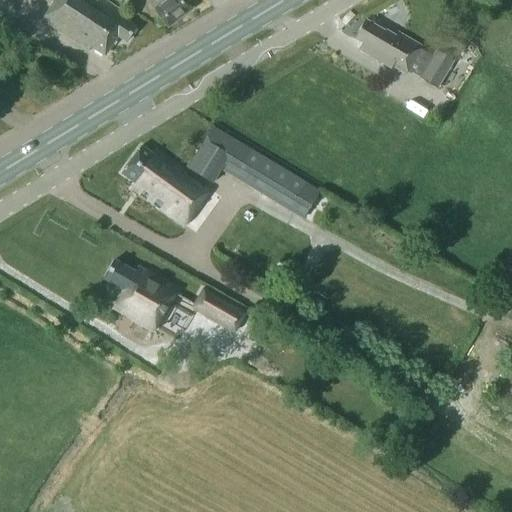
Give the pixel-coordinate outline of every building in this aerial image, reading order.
[(53,0),(41,20),(88,50),(90,46),(104,56),(117,36),(125,41),(135,27),(124,20),(127,15),(103,0),(53,0)] [(186,0),(145,0),(167,27),(192,8),(186,0)] [(354,38),(362,43),(358,49),(391,68),(392,66),(405,73),(408,69),(421,77),(421,78),(420,79),(435,88),(436,87),(452,60),(436,51),(433,57),(419,49),(421,46),(397,32),(395,36),(385,30),(384,31),(364,20),(354,38)] [(458,54),(464,44),(446,34),(440,44),(458,54)] [(155,150),(152,154),(140,146),(121,173),(133,182),(129,187),(184,226),(210,189),(155,150)] [(114,260),(103,278),(122,290),(112,308),(153,331),(177,290),(137,267),(134,272),(114,260)] [(234,332),(244,313),(203,289),(192,308),(234,332)] [(257,331),(261,324),(249,319),(246,326),(257,331)] [(511,347),(478,328),(440,396),(474,416),(511,348),(511,347)] [(511,369),(501,391),(511,396),(511,369)]
